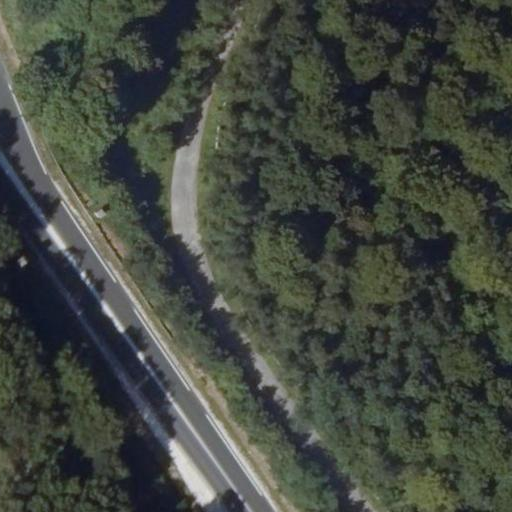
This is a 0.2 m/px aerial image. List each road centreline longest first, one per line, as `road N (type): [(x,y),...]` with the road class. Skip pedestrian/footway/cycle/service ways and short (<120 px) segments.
road 1 (primary): [(253,511),(77,272)]
road 2 (primary): [(77,272),(0,112)]
road 3 (primary): [(0,174),(77,272)]
